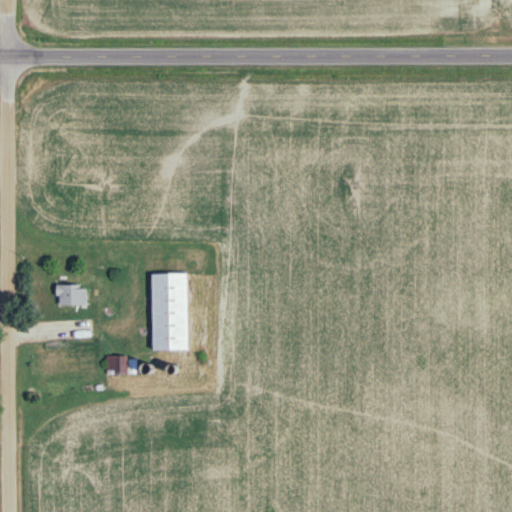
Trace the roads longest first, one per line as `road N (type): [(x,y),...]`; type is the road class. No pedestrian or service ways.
road 1 (tertiary): [(0,55),(511,51)]
road 2 (residential): [(8,511),(5,55)]
